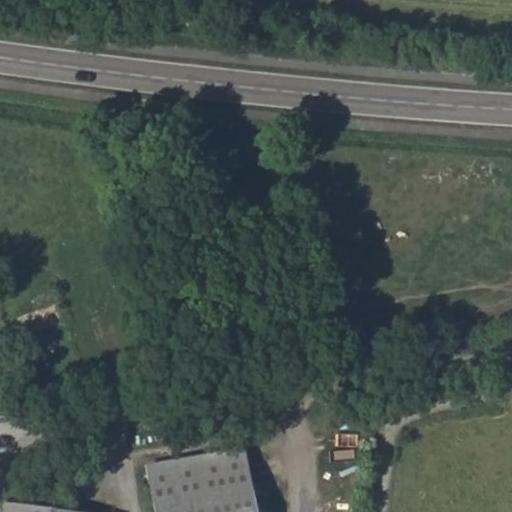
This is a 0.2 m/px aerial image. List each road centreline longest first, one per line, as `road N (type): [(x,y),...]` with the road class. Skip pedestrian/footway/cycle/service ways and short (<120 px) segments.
road 1 (track): [(511,391),(114,453),(0,442)]
road 2 (tertiary): [(0,58),(511,108)]
